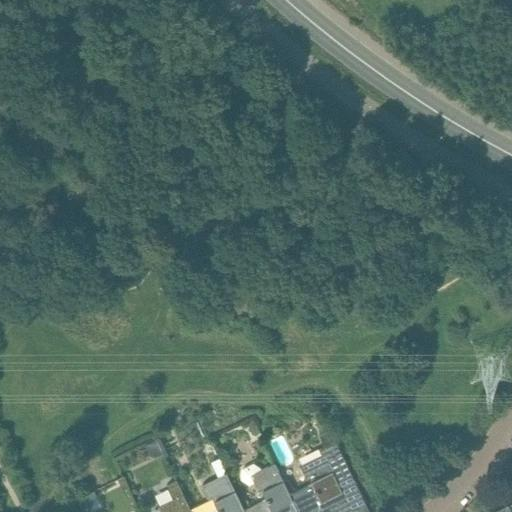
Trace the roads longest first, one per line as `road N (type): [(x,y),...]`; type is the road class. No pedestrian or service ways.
road 1 (tertiary): [(511,156),(361,61),(286,0)]
road 2 (residential): [(431,511),(487,465),(511,422)]
